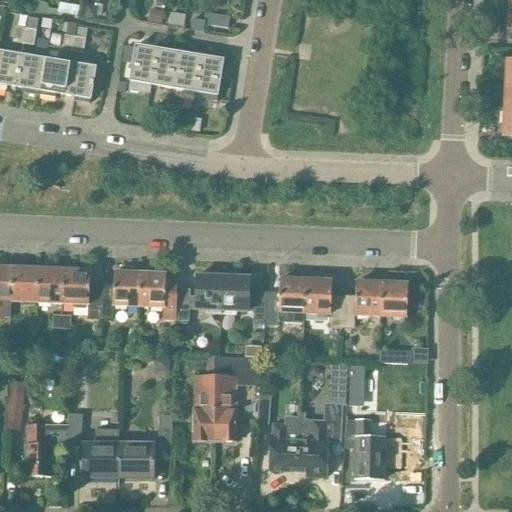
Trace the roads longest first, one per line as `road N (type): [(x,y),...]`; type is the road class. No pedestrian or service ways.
road 1 (residential): [(0,231),(450,244)]
road 2 (residential): [(449,511),(450,244)]
road 3 (residential): [(244,165),(0,130)]
road 4 (residential): [(452,177),(244,165)]
road 5 (residential): [(452,177),(461,0)]
road 6 (residential): [(244,165),(271,0)]
